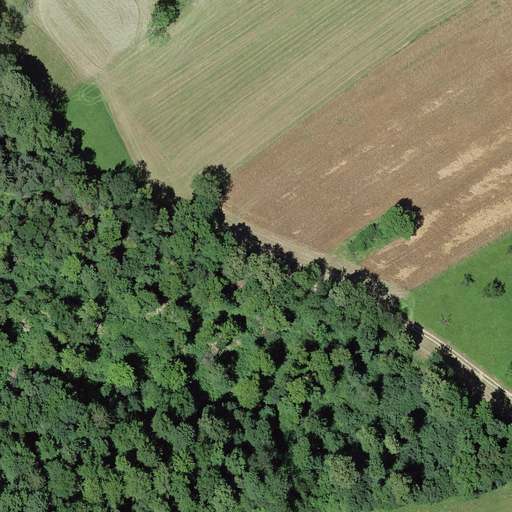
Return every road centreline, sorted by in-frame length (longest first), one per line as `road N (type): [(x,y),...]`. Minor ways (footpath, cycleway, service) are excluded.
road 1 (track): [(511,396),(433,337),(285,274),(115,179),(67,181),(40,198),(0,194)]
road 2 (track): [(511,472),(453,497),(343,511)]
